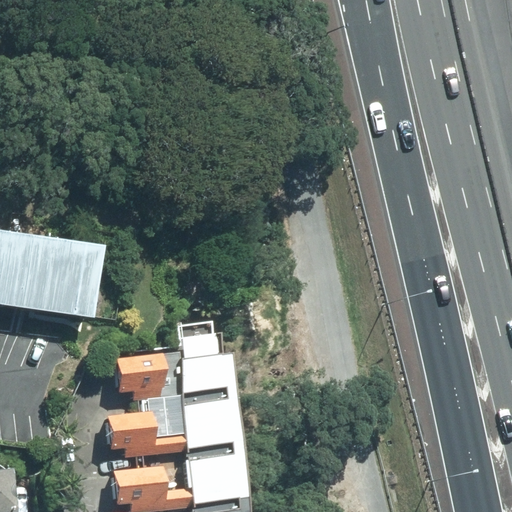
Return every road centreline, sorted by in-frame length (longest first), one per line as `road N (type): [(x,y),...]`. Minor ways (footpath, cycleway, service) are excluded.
road 1 (residential): [(272,0),(378,511)]
road 2 (motorway): [(477,511),(362,5)]
road 3 (motorway): [(511,279),(441,0)]
